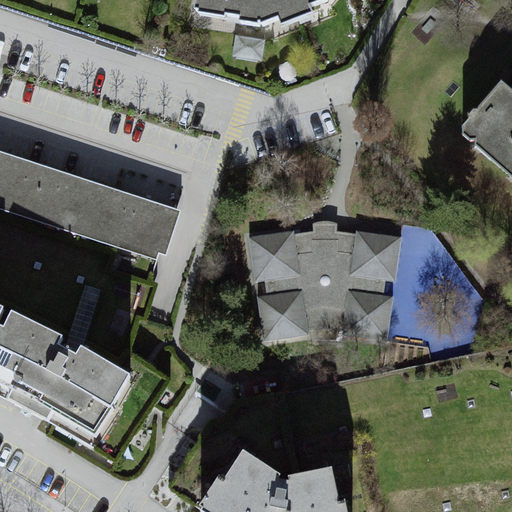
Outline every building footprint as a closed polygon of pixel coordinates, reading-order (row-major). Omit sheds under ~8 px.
[(202,0),(200,13),(281,31),(313,20),(314,10),(332,2),(333,0),(202,0)] [(511,103),(495,88),(453,136),(511,188),(511,103)] [(178,219),(0,160),(0,216),(154,268),(155,261),(164,262),(178,219)] [(297,239),(249,246),(256,289),(267,288),(268,301),(259,302),(264,349),(311,345),(310,335),(344,335),(344,345),(392,352),(396,304),(385,302),(386,288),(397,288),(401,243),(359,239),(356,242),(340,238),(339,229),(316,229),(313,237),(297,239)] [(0,354),(14,323),(0,317),(0,354)] [(70,351),(14,323),(0,354),(0,392),(24,404),(17,415),(61,438),(65,429),(109,452),(142,389),(92,363),(88,373),(65,361),(70,351)] [(282,480),(239,453),(204,434),(167,492),(203,511),(341,511),(332,470),(282,480)]
